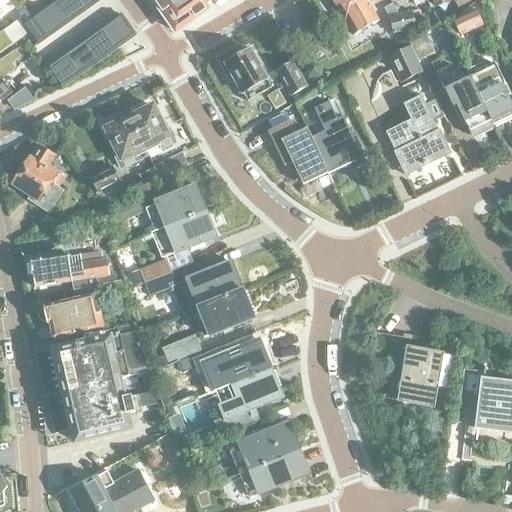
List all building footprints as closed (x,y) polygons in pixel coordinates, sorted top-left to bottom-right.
[(87,9),(80,0),(56,0),(53,3),(68,23),(87,9)] [(99,0),(80,0),(87,9),(99,0)] [(152,0),(175,31),(225,0),(152,0)] [(380,0),(331,0),(344,22),(346,21),(354,35),(379,21),(371,7),(381,1),(380,0)] [(431,0),(435,7),(449,3),(455,3),(458,9),(460,8),(455,0),(431,0)] [(68,23),(53,3),(34,16),(48,37),(68,23)] [(413,13),(399,16),(393,4),(384,9),(389,19),(393,34),(416,29),(413,13)] [(460,35),(482,25),(475,10),(453,20),(460,35)] [(422,20),(428,30),(440,22),(435,13),(422,20)] [(102,28),(116,48),(135,35),(121,14),(102,28)] [(48,37),(34,16),(23,24),(37,44),(48,37)] [(84,41),(98,61),(116,48),(102,28),(84,41)] [(408,41),(411,47),(418,61),(434,54),(425,33),(408,41)] [(65,54),(79,74),(98,61),(84,41),(65,54)] [(421,69),(418,61),(411,47),(389,57),(399,79),(421,69)] [(267,80),(250,51),(241,57),(235,48),(216,60),(232,86),(236,83),(244,95),(248,102),(271,88),(266,81),(267,80)] [(46,68),(61,88),(79,74),(65,54),(46,68)] [(0,73),(11,66),(4,55),(0,58),(0,73)] [(278,72),(293,98),(307,90),(292,64),(290,65),(289,62),(278,68),(280,71),(278,72)] [(492,124),(471,80),(470,80),(469,78),(468,78),(469,81),(460,85),(450,66),(436,73),(442,84),(454,109),(458,107),(471,134),(492,124)] [(471,80),(492,124),(493,126),(511,116),(511,110),(501,87),(505,85),(495,66),(494,66),(495,68),(471,80)] [(0,102),(12,94),(0,78),(0,102)] [(282,98),(278,90),(267,96),(272,104),(282,98)] [(396,157),(404,153),(413,171),(449,153),(421,97),(403,105),(411,121),(386,133),(395,152),(394,152),(396,157)] [(324,132),(311,138),(322,163),(327,174),(355,161),(358,166),(365,163),(334,100),(314,110),(324,132)] [(128,113),(147,151),(159,145),(161,150),(176,142),(171,132),(167,134),(154,106),(145,110),(143,106),(128,113)] [(147,151),(128,113),(113,120),(115,125),(106,129),(121,159),(117,161),(121,170),(136,163),(134,157),(147,151)] [(327,174),(322,163),(311,138),(307,129),(296,134),(290,122),(269,132),(285,166),(286,166),(285,164),(292,160),(304,185),(327,174)] [(22,170),(13,185),(31,196),(28,200),(49,213),(63,191),(59,188),(66,176),(49,166),(56,156),(40,146),(31,159),(30,158),(28,161),(24,161),(21,166),(22,170)] [(182,153),(153,167),(154,168),(139,175),(143,185),(187,165),(182,153)] [(90,180),(102,205),(102,206),(126,194),(113,168),(90,180)] [(195,185),(169,196),(168,192),(144,202),(156,232),(165,228),(206,212),(195,185)] [(115,209),(121,223),(146,211),(140,198),(115,209)] [(211,225),(206,212),(165,228),(156,232),(152,233),(161,258),(175,252),(176,254),(217,238),(211,225)] [(73,292),(121,282),(121,281),(118,275),(110,276),(106,260),(95,261),(95,258),(80,260),(81,266),(69,268),(67,255),(65,255),(64,253),(61,250),(59,249),(55,249),(52,250),(50,252),(49,255),(49,258),(30,261),(34,288),(71,282),(72,289),(73,292)] [(140,271),(150,297),(176,286),(166,260),(140,271)] [(186,280),(198,309),(243,291),(231,262),(186,280)] [(121,282),(73,292),(74,299),(43,307),(43,308),(38,313),(39,320),(46,323),(47,324),(50,324),(100,312),(97,300),(123,294),(121,282)] [(243,291),(198,309),(210,337),(254,319),(243,291)] [(100,312),(50,324),(54,340),(104,328),(100,312)] [(56,394),(59,405),(50,407),(56,433),(73,429),(76,442),(131,429),(127,415),(142,412),(138,395),(123,399),(119,379),(150,372),(137,333),(135,325),(121,329),(123,336),(107,340),(105,332),(91,336),(92,343),(59,351),(58,350),(54,351),(35,356),(45,397),(56,394)] [(424,338),(410,336),(407,352),(401,351),(397,373),(403,374),(399,401),(433,407),(441,354),(422,351),(424,338)] [(171,350),(176,363),(202,352),(197,339),(171,350)] [(220,375),(225,388),(226,388),(269,370),(258,342),(203,365),(209,379),(220,375)] [(280,397),(269,370),(226,388),(225,388),(215,392),(225,418),(215,423),(220,435),(258,420),(253,408),(280,397)] [(511,387),(482,384),(480,401),(472,400),(472,399),(471,399),(469,414),(470,414),(471,410),(479,411),(477,425),(511,428),(511,387)] [(162,403),(158,391),(153,392),(156,405),(162,403)] [(231,442),(244,473),(300,451),(289,426),(273,432),(271,426),(231,442)] [(308,472),(300,451),(244,473),(253,497),(277,487),(276,485),(308,472)] [(133,511),(154,501),(137,470),(113,483),(107,472),(69,492),(78,510),(74,511),(133,511)] [(176,503),(194,497),(189,481),(187,482),(183,472),(163,478),(167,489),(171,487),(176,503)] [(206,490),(195,494),(201,508),(211,504),(206,490)]
